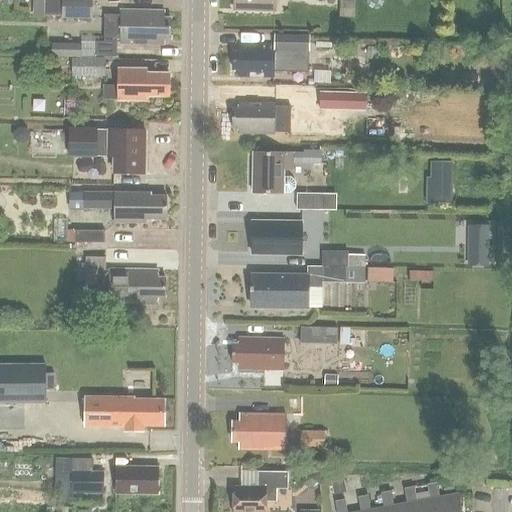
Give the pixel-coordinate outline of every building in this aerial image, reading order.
[(61,16),(61,0),(44,0),(44,15),(61,16)] [(93,18),(93,0),(61,0),(61,16),(61,17),(93,18)] [(240,4),(240,10),(275,11),(275,0),(234,0),(234,4),(240,4)] [(116,42),(121,42),(121,45),(163,46),(164,39),(170,40),(170,20),(164,20),(164,13),(121,12),(121,16),(103,15),(104,38),(104,43),(96,43),(96,44),(96,58),(116,58),(116,42)] [(309,37),(275,37),(274,47),(240,46),(240,53),(233,53),(233,71),(239,71),(239,78),(274,79),(274,73),(308,74),(309,37)] [(51,43),(51,57),(81,57),(81,43),(51,43)] [(81,43),(81,57),(96,58),(96,44),(81,43)] [(72,78),(104,78),(104,60),(71,61),(72,78)] [(147,98),(169,98),(169,75),(147,75),(147,71),(118,70),(117,102),(147,102),(147,98)] [(332,70),(315,70),(315,85),(332,85),(332,70)] [(320,94),(320,110),(366,111),(366,94),(320,94)] [(238,129),(237,135),(274,136),(274,134),(290,134),(291,108),(275,108),(275,105),(238,104),(238,110),(232,110),(232,129),(238,129)] [(13,133),(13,139),(17,143),(23,143),(27,139),(27,133),(23,129),(17,129),(13,133)] [(70,130),(69,158),(96,159),(96,158),(108,158),(109,131),(97,131),(70,130)] [(145,132),(109,131),(108,158),(114,159),(114,175),(144,175),(145,132)] [(304,155),(253,154),(253,194),(289,195),(294,190),(294,184),(290,179),(283,179),(283,171),(293,171),(293,168),(304,168),(304,164),(320,165),(320,153),(304,152),(304,155)] [(452,163),(431,163),(430,178),(426,178),(426,204),(451,205),(452,163)] [(86,209),(114,209),(114,224),(146,224),(146,221),(167,221),(167,197),(151,197),(152,194),(114,194),(86,194),(86,209)] [(297,195),(296,210),(335,210),(335,195),(323,195),(297,195)] [(252,223),(252,254),(301,255),(302,224),(252,223)] [(104,233),(74,232),(74,245),(104,245),(104,233)] [(467,246),(467,265),(489,265),(489,246),(467,246)] [(307,278),(252,277),(251,308),(322,309),(322,284),(364,285),(364,257),(348,256),(348,253),(322,253),(322,268),(307,268),(307,278)] [(96,291),(109,292),(109,305),(157,306),(158,298),(165,298),(165,279),(158,279),(158,272),(106,271),(106,258),(76,258),(75,271),(85,271),(84,286),(96,286),(96,291)] [(365,284),(392,284),(393,270),(366,270),(365,284)] [(419,282),(432,282),(432,273),(408,273),(408,282),(419,282)] [(300,345),(336,346),(337,330),(301,329),(300,345)] [(284,340),(239,339),(238,346),(232,345),(232,364),(238,364),(238,370),(284,371),(284,340)] [(0,366),(0,404),(46,404),(46,366),(0,366)] [(142,426),(163,426),(164,402),(133,402),(133,400),(86,400),(86,427),(126,427),(126,432),(142,432),(142,426)] [(285,416),(239,416),(239,423),(232,423),(232,443),(239,443),(239,450),(285,451),(285,416)] [(300,450),(324,450),(324,432),(300,432),(300,450)] [(71,474),(91,474),(92,461),(71,461),(71,474)] [(115,494),(158,495),(159,469),(116,468),(115,494)] [(310,471),(302,476),(302,485),(311,490),(319,485),(318,475),(310,471)] [(265,511),(266,503),(276,503),(276,490),(288,490),(288,473),(258,473),(258,489),(234,488),(233,511),(265,511)] [(103,474),(91,474),(71,474),(71,495),(103,496),(103,474)] [(346,493),(343,480),(331,482),(333,495),(346,493)] [(437,484),(427,486),(428,492),(430,500),(434,500),(436,511),(461,511),(458,495),(440,499),(437,484)] [(414,488),(404,490),(407,505),(411,504),(412,511),(436,511),(434,500),(430,500),(417,503),(415,495),(414,488)] [(391,492),(381,494),(381,496),(383,504),(384,509),(388,508),(388,511),(412,511),(411,504),(407,505),(394,507),(391,492)] [(368,496),(358,498),(360,511),(388,511),(388,508),(384,509),(371,511),(368,496)] [(346,511),(345,501),(335,503),(336,511),(346,511)]
